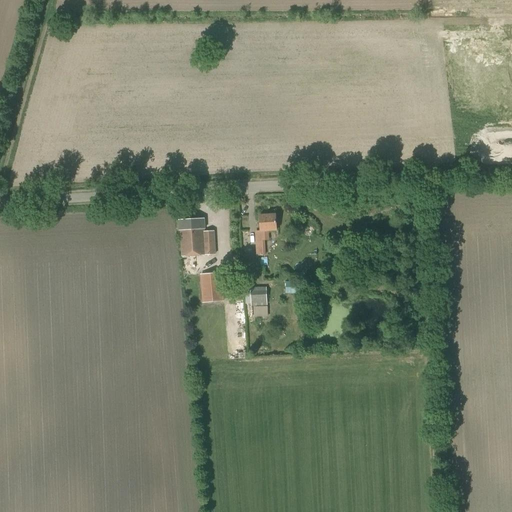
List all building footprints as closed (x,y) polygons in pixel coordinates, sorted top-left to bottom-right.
[(501,64),(511,64),(511,52),(501,52),(501,64)] [(274,215),(274,213),(267,214),(267,215),(260,216),(261,232),(255,232),(256,256),(265,255),(264,240),(269,240),(268,231),(277,231),(276,215),(274,215)] [(204,232),(204,230),(205,230),(204,219),(179,221),(180,231),(181,231),(182,257),(215,255),(214,232),(204,232)] [(203,303),(224,301),(221,273),(200,275),(203,303)] [(250,288),(251,290),(245,290),(245,304),(251,304),(251,306),(267,305),(266,287),(256,288),(250,288)]
